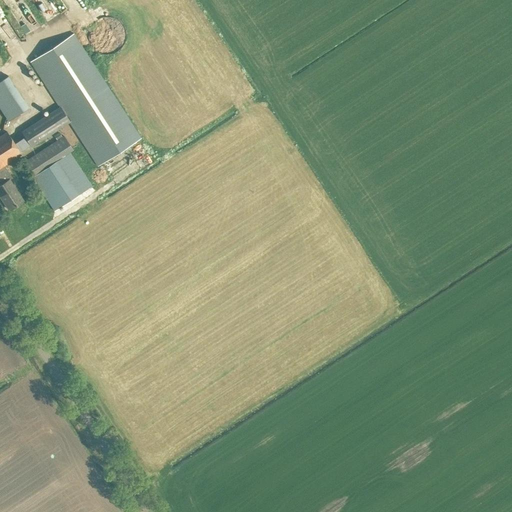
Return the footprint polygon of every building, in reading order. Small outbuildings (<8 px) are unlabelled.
[(94,21),(91,25),(88,30),(88,35),(88,41),(91,46),(94,50),(99,53),(104,54),(109,54),(115,53),(119,50),(123,46),(125,41),(126,35),(125,30),(123,25),(119,21),(115,18),(109,17),(104,17),(99,18),(94,21)] [(59,128),(69,122),(98,166),(141,138),(73,34),(30,62),(60,107),(50,113),(21,132),(31,147),(60,128),(59,128)] [(0,78),(0,106),(8,119),(29,106),(9,73),(0,78)] [(0,152),(14,143),(7,132),(0,136),(0,152)] [(23,163),(31,176),(56,159),(72,149),(63,136),(23,163)] [(14,143),(0,152),(0,181),(2,184),(0,184),(0,197),(8,210),(23,201),(9,180),(12,178),(4,166),(22,154),(14,143)] [(56,159),(31,176),(54,210),(79,194),(56,159)]
